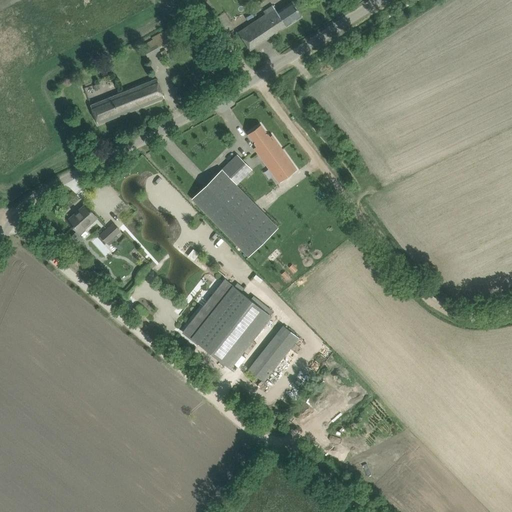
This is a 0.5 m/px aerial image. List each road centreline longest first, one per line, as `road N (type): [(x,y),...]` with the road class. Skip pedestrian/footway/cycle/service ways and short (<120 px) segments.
road 1 (track): [(368,511),(0,215)]
road 2 (unclassified): [(0,242),(36,197),(255,79)]
road 3 (track): [(349,201),(434,300),(476,317),(511,311)]
road 4 (track): [(255,79),(349,201)]
road 5 (unclassified): [(255,79),(379,0)]
